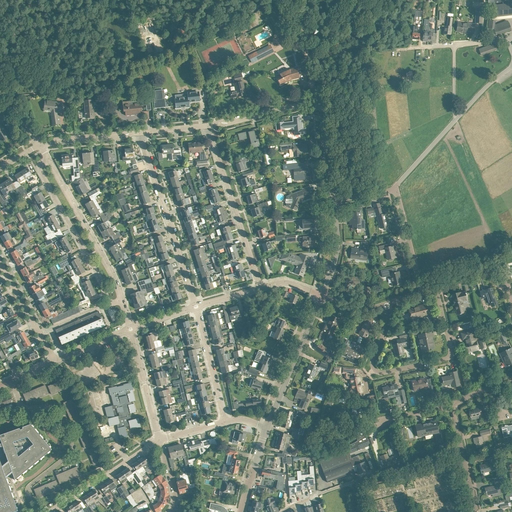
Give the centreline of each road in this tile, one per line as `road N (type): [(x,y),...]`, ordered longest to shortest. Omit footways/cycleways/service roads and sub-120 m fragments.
road 1 (residential): [(386,304),(374,369),(447,358),(435,287)]
road 2 (residential): [(34,511),(28,487),(71,444),(56,409),(23,408),(10,380)]
road 3 (residential): [(194,302),(139,132)]
road 4 (residential): [(121,301),(108,298),(40,172),(48,159)]
road 5 (residential): [(260,288),(207,125)]
road 6 (residential): [(121,301),(48,159)]
road 7 (residential): [(266,427),(322,295)]
road 8 (residential): [(49,511),(159,439)]
